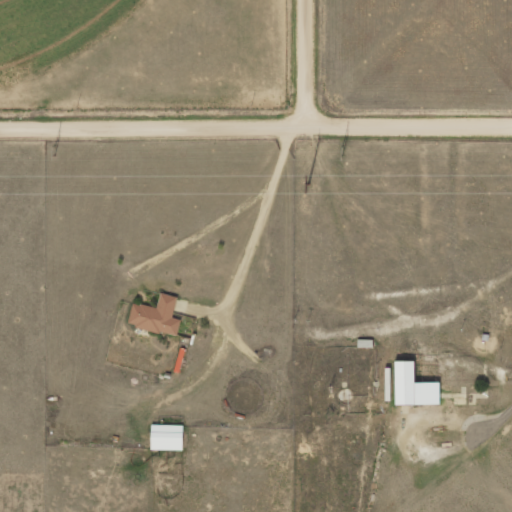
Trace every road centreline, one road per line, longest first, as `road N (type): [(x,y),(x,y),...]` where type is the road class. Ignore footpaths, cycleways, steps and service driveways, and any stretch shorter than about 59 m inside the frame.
road 1 (residential): [(0,126),(511,125)]
road 2 (residential): [(282,125),(258,220),(221,307)]
road 3 (residential): [(301,125),(307,0)]
